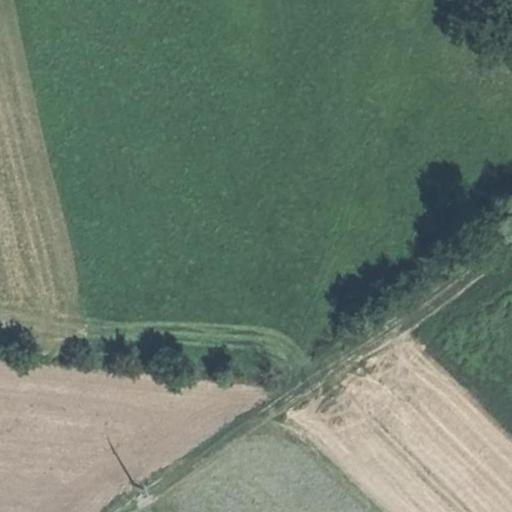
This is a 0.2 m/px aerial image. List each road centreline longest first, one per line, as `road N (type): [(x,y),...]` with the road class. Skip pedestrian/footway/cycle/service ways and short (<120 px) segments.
road 1 (track): [(511,270),(460,316),(120,511)]
road 2 (track): [(338,384),(313,359),(318,310),(383,146),(465,47)]
